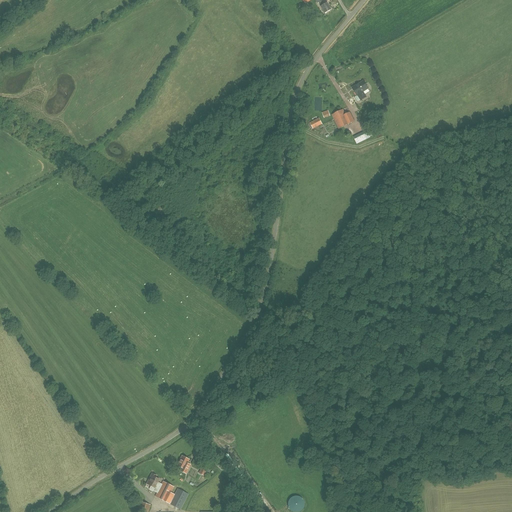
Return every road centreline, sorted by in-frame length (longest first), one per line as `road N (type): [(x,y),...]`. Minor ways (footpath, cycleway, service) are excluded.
road 1 (unclassified): [(184,426),(259,303),(303,75),(364,0)]
road 2 (unclassified): [(48,511),(184,426)]
